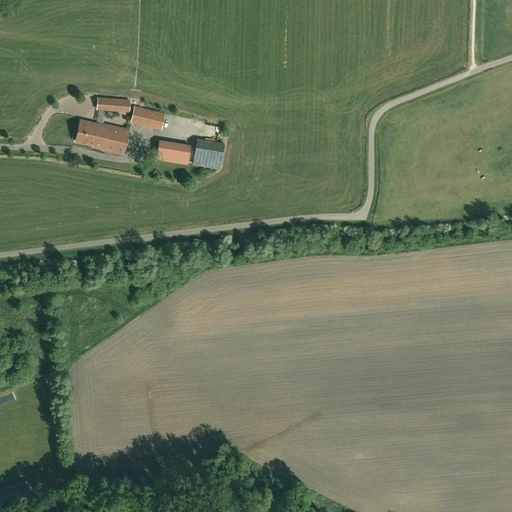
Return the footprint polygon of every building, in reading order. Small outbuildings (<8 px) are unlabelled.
[(130,100),(97,98),(96,110),(129,113),(130,100)] [(165,114),(134,106),(130,123),(161,130),(165,114)] [(102,132),(104,125),(99,123),(98,125),(80,121),(75,141),(94,146),(95,139),(98,140),(100,132),(102,132)] [(95,139),(94,146),(93,147),(123,154),(128,130),(104,125),(102,132),(100,132),(98,140),(95,139)] [(220,168),(224,144),(197,139),(193,163),(220,168)] [(190,146),(159,141),(156,159),(187,164),(190,146)]
